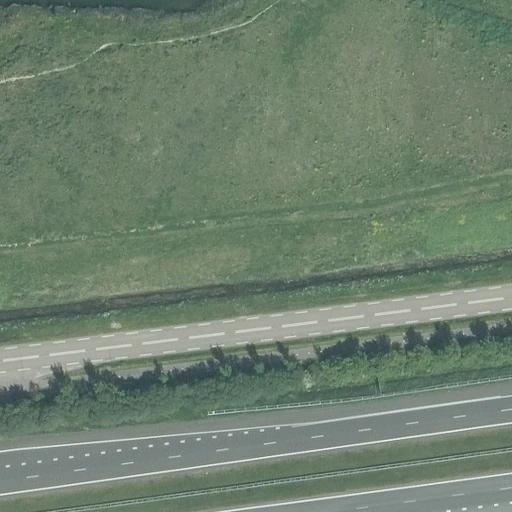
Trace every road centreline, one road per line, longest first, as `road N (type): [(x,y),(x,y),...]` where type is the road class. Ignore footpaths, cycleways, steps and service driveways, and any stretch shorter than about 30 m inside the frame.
road 1 (motorway): [(511,410),(0,482)]
road 2 (tertiary): [(0,361),(511,297)]
road 3 (motorway): [(330,511),(511,487)]
